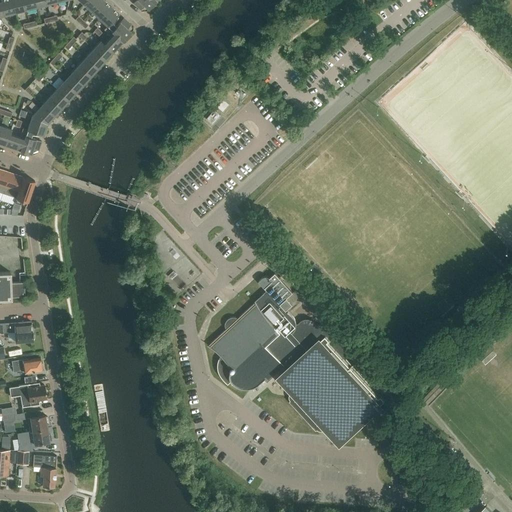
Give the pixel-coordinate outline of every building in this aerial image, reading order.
[(0,0),(4,15),(15,12),(11,0),(0,0)] [(11,0),(15,12),(25,10),(22,0),(11,0)] [(22,0),(25,10),(36,7),(34,0),(22,0)] [(78,0),(107,26),(104,30),(111,36),(104,44),(100,41),(41,105),(53,116),(122,41),(123,41),(131,33),(127,29),(131,25),(123,18),(116,26),(111,22),(119,14),(113,9),(111,7),(105,2),(103,0),(78,0)] [(135,0),(133,3),(140,10),(144,6),(148,9),(156,1),(156,0),(135,0)] [(0,143),(2,144),(4,145),(16,149),(19,150),(20,150),(31,154),(32,149),(38,151),(41,141),(30,138),(32,132),(43,135),(47,124),(51,119),(31,101),(27,100),(26,103),(35,112),(32,115),(27,130),(22,128),(20,138),(9,134),(11,130),(0,125),(0,16),(0,15),(0,143)] [(88,25),(78,16),(75,19),(85,29),(88,25)] [(14,39),(9,37),(5,50),(10,51),(14,39)] [(77,40),(73,37),(64,47),(68,50),(77,40)] [(62,56),(58,53),(50,63),(53,66),(62,56)] [(55,73),(47,66),(35,79),(38,82),(43,76),(48,81),(55,73)] [(33,91),(28,87),(24,90),(29,95),(33,91)] [(220,107),(226,113),(233,105),(226,99),(220,107)] [(12,113),(0,108),(0,113),(10,117),(12,113)] [(216,126),(224,118),(218,111),(209,119),(216,126)] [(0,168),(0,192),(3,193),(10,172),(0,168)] [(10,172),(3,193),(16,197),(23,177),(10,172)] [(16,197),(14,202),(25,206),(34,180),(23,177),(16,197)] [(0,299),(10,299),(10,298),(11,298),(11,297),(11,296),(24,295),(23,282),(11,282),(10,273),(10,272),(9,272),(0,272),(0,299)] [(289,395),(289,396),(289,397),(289,398),(289,399),(289,400),(290,400),(317,430),(318,430),(318,431),(319,431),(320,431),(321,431),(322,431),(323,431),(324,430),(325,430),(325,429),(326,429),(326,428),(339,443),(379,406),(384,411),(390,404),(391,404),(391,403),(392,403),(392,402),(392,401),(392,400),(392,399),(392,398),(392,397),(392,396),(391,396),(391,395),(328,328),(328,327),(327,327),(327,326),(326,326),(325,326),(325,325),(324,325),(323,325),(322,325),(318,325),(318,326),(296,325),(296,324),(296,323),(296,322),(295,321),(295,320),(294,319),(294,318),(293,317),(293,316),(292,316),(286,310),(292,305),(286,298),(288,297),(293,292),(278,276),(272,281),(269,278),(269,277),(268,277),(267,276),(266,276),(265,276),(264,276),(264,277),(263,277),(262,278),(258,281),(267,291),(238,318),(237,318),(236,317),(235,317),(234,317),(233,317),(232,317),(231,317),(230,317),(230,318),(229,318),(228,318),(228,319),(227,319),(227,320),(226,321),(225,322),(225,323),(225,324),(225,325),(225,326),(225,327),(225,328),(226,329),(208,345),(207,344),(207,345),(212,348),(216,351),(221,355),(220,357),(219,358),(218,360),(218,362),(218,363),(217,365),(217,367),(218,369),(218,370),(218,372),(219,374),(219,375),(220,377),(221,378),(222,380),(224,381),(225,382),(226,383),(228,384),(231,381),(232,382),(233,383),(235,385),(236,386),(237,386),(239,387),(241,388),(242,388),(244,389),(246,389),(247,389),(249,389),(251,388),(252,388),(254,387),(256,387),(257,386),(258,385),(265,379),(268,381),(284,366),(287,369),(279,377),(292,391),(291,392),(290,393),(289,394),(289,395)] [(32,331),(31,322),(0,324),(0,332),(14,331),(15,341),(33,340),(32,331)] [(40,364),(39,358),(29,360),(28,359),(12,361),(13,371),(24,370),(24,373),(27,373),(28,374),(30,373),(30,372),(41,370),(41,369),(42,368),(42,364),(40,364)] [(39,386),(39,382),(18,385),(18,386),(9,387),(10,397),(19,395),(21,407),(39,405),(38,400),(46,399),(44,385),(39,386)] [(0,416),(1,416),(14,414),(12,406),(0,408),(0,416)] [(1,422),(25,418),(24,413),(14,414),(1,416),(1,422)] [(29,431),(47,428),(46,422),(48,421),(47,417),(45,417),(44,415),(27,418),(29,431)] [(47,428),(29,431),(32,445),(49,442),(48,440),(51,440),(50,435),(48,435),(47,428)] [(9,450),(0,449),(0,476),(3,477),(3,476),(7,476),(9,450)] [(27,464),(28,451),(17,451),(16,464),(27,464)] [(56,456),(33,455),(32,467),(40,467),(40,476),(43,477),(42,486),(54,487),(56,456)]
